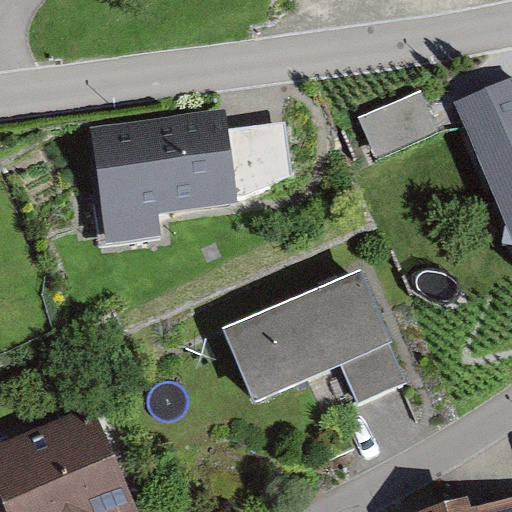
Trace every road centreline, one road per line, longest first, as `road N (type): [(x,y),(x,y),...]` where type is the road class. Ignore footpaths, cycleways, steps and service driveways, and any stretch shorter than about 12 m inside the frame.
road 1 (residential): [(511,22),(0,100)]
road 2 (residential): [(305,511),(468,439),(511,410)]
